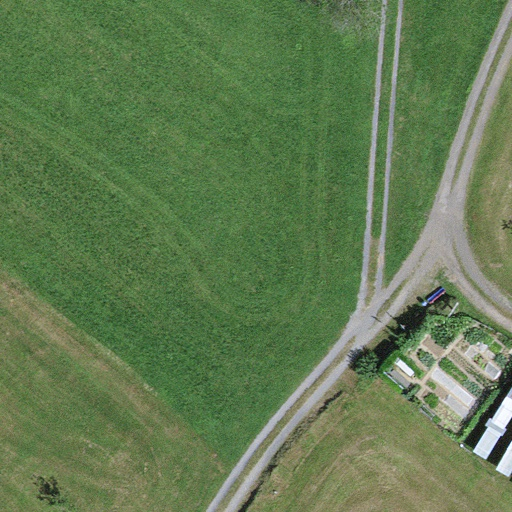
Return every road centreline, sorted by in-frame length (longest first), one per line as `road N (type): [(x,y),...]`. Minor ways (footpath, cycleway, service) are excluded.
road 1 (track): [(214,511),(441,232),(511,23)]
road 2 (track): [(396,0),(367,332)]
